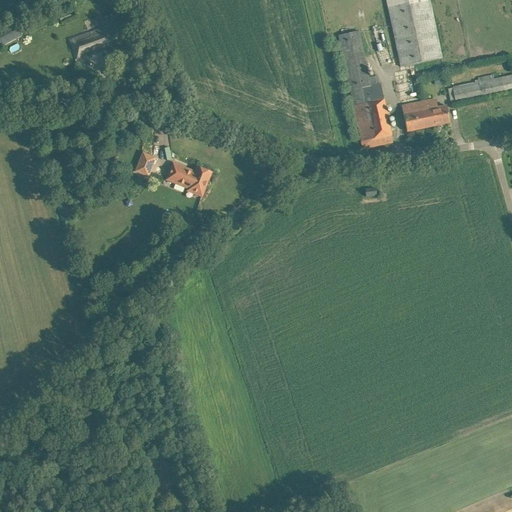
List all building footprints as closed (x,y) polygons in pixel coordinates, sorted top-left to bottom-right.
[(441,59),(429,0),(386,0),(400,67),(441,59)] [(120,44),(117,34),(110,16),(100,20),(104,28),(70,41),(77,58),(91,53),(92,54),(120,44)] [(0,31),(0,47),(23,37),(17,24),(0,31)] [(359,30),(339,35),(350,90),(354,106),(361,139),(363,149),(393,142),(391,133),(382,89),(380,83),(378,84),(370,85),(369,77),(359,30)] [(511,92),(511,75),(452,88),(456,104),(511,92)] [(450,123),(448,113),(446,106),(438,108),(436,99),(401,107),(407,132),(450,123)] [(135,172),(148,177),(156,158),(143,153),(135,172)] [(167,180),(189,188),(188,191),(202,197),(211,173),(197,167),(195,172),(173,164),(167,180)] [(365,190),(366,197),(376,196),(375,189),(365,190)] [(193,226),(183,236),(187,240),(189,238),(196,231),(197,230),(193,226)]
